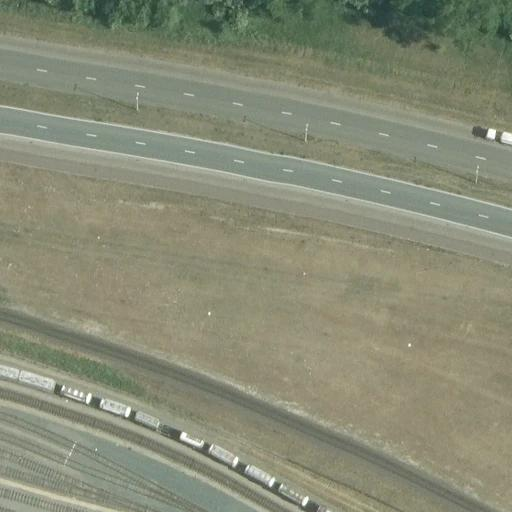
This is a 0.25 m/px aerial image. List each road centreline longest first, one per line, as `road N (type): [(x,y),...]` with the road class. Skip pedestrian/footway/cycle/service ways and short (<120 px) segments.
road 1 (primary): [(0,123),(151,148),(511,229)]
road 2 (primary): [(511,176),(221,113),(0,79)]
